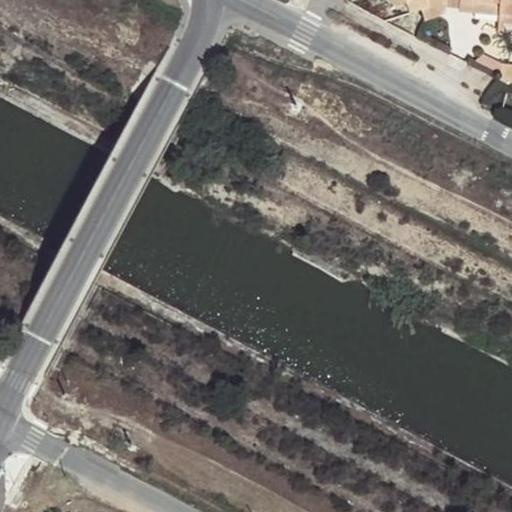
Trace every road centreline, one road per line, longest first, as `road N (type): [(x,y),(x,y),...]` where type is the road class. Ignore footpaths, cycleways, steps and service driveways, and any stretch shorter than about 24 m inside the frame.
road 1 (secondary): [(210,0),(40,338)]
road 2 (unclassified): [(511,141),(241,0)]
road 3 (unclassified): [(0,424),(175,511)]
